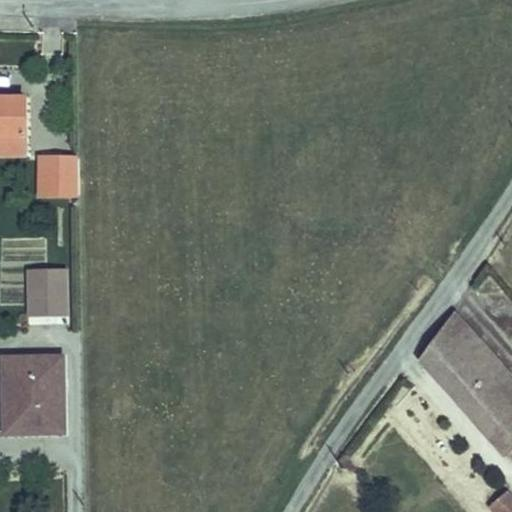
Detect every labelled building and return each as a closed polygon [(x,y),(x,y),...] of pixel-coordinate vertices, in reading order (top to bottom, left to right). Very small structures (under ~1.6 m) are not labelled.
[(25,101),(0,101),(0,159),(24,160),(25,101)] [(64,205),(63,167),(42,167),(43,206),(64,205)] [(58,266),(23,268),(25,313),(60,311),(58,266)] [(426,354),(410,367),(492,461),(511,442),(511,402),(510,400),(492,417),(454,375),(473,358),(447,330),(426,354)] [(56,431),(57,355),(0,355),(0,375),(9,376),(8,431),(56,431)] [(510,400),(473,358),(454,375),(492,417),(510,400)] [(511,442),(492,461),(503,474),(511,465),(511,442)] [(475,511),(511,511),(497,494),(475,511)]
